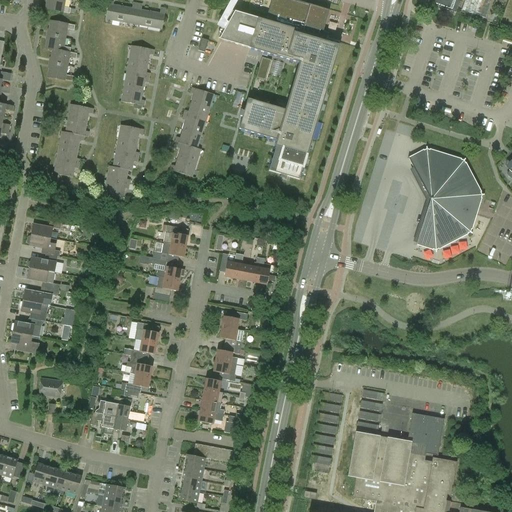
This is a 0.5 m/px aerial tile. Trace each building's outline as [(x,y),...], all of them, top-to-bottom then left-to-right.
[(65,0),(47,0),(46,10),(70,14),(71,9),(65,8),(65,0)] [(119,22),(122,7),(112,5),(113,0),(108,0),(105,19),(119,22)] [(234,12),(224,31),(219,40),(300,64),(287,111),(248,100),(244,111),(241,110),(239,117),(242,118),(239,130),(278,141),(269,172),(281,175),(280,178),(286,180),(287,177),(299,180),(339,43),(304,32),(310,12),(310,9),(310,7),(310,4),(309,1),(308,0),(284,0),(282,4),(276,24),(234,12)] [(427,0),(427,3),(449,11),(453,0),(427,0)] [(464,0),(461,11),(485,19),(491,0),(464,0)] [(122,7),(119,22),(134,24),(137,4),(132,3),(131,9),(122,7)] [(141,5),(137,4),(134,24),(148,27),(150,13),(140,11),(141,5)] [(159,14),(150,13),(148,27),(161,29),(165,9),(160,9),(159,14)] [(51,21),(48,35),(66,39),(68,30),(74,31),(75,26),(51,21)] [(66,39),(48,35),(46,49),(53,50),(70,53),(71,48),(64,47),(66,39)] [(201,39),(198,51),(204,53),(205,52),(208,42),(201,39)] [(131,46),(128,60),(147,64),(149,54),(153,55),(154,50),(131,46)] [(70,53),(53,50),(50,64),(68,67),(69,58),(76,59),(77,54),(70,53)] [(267,75),(279,77),(282,62),(262,58),(258,78),(266,80),(267,75)] [(128,60),(126,74),(148,78),(149,73),(146,73),(147,64),(128,60)] [(68,67),(50,64),(48,78),(74,82),(75,77),(66,76),(68,67)] [(242,65),(238,79),(250,82),(254,68),(242,65)] [(0,77),(0,92),(1,92),(2,88),(0,87),(1,81),(10,82),(11,75),(1,73),(0,77)] [(148,78),(126,74),(123,88),(142,91),(144,82),(148,82),(148,78)] [(140,100),(142,91),(123,88),(121,102),(138,104),(138,107),(142,108),(142,105),(144,105),(145,100),(140,100)] [(191,103),(209,109),(214,95),(192,88),(190,93),(194,94),(191,103)] [(184,110),(183,115),(205,122),(209,109),(191,103),(188,112),(184,110)] [(0,104),(0,116),(3,117),(4,110),(12,112),(13,106),(0,104)] [(71,104),(68,119),(87,122),(88,113),(92,114),(93,109),(71,104)] [(205,122),(183,115),(182,119),(185,121),(183,130),(200,136),(205,122)] [(0,116),(0,128),(9,130),(10,126),(2,124),(3,117),(0,116)] [(68,119),(66,132),(84,136),(88,137),(89,132),(85,131),(87,122),(68,119)] [(120,125),(117,139),(137,143),(138,134),(142,134),(142,129),(120,125)] [(200,136),(183,130),(180,138),(176,137),(175,142),(178,143),(196,148),(200,136)] [(62,132),(59,146),(78,150),(80,140),(83,141),(84,136),(66,132),(62,132)] [(117,139),(115,153),(137,157),(138,153),(135,152),(137,143),(117,139)] [(196,148),(178,143),(177,148),(181,149),(178,158),(196,164),(201,150),(196,148)] [(59,146),(56,160),(79,165),(80,159),(76,158),(78,150),(59,146)] [(408,157),(413,168),(430,200),(430,201),(424,219),(422,218),(420,224),(422,225),(417,243),(416,246),(416,247),(417,245),(423,247),(424,247),(435,250),(435,253),(436,253),(436,250),(438,249),(446,245),(446,246),(447,245),(458,239),(460,238),(459,238),(467,234),(469,233),(471,235),(472,234),(470,232),(473,221),(474,222),(474,221),(473,220),(475,214),(477,208),(478,208),(478,207),(480,199),(481,196),(484,196),(484,195),(481,195),(476,186),(476,185),(476,184),(475,184),(469,173),(470,173),(469,172),(463,162),(465,160),(464,159),(463,161),(452,158),(451,157),(451,158),(439,154),(439,153),(438,153),(437,154),(427,150),(427,148),(426,148),(426,150),(415,156),(415,155),(414,156),(409,159),(408,157)] [(115,153),(112,167),(128,170),(132,171),(133,161),(137,162),(137,157),(115,153)] [(196,164),(178,158),(175,166),(171,165),(170,170),(192,177),(196,164)] [(79,165),(56,160),(54,174),(73,178),(75,168),(78,169),(79,165)] [(109,166),(107,181),(129,185),(130,180),(126,179),(128,170),(112,167),(109,166)] [(129,185),(107,181),(104,195),(123,198),(124,188),(128,189),(129,185)] [(35,224),(34,235),(49,238),(51,239),(53,228),(60,229),(60,231),(68,232),(69,227),(62,225),(62,224),(50,222),(49,227),(35,224)] [(167,226),(163,243),(171,244),(186,247),(188,236),(187,235),(188,230),(174,228),(174,227),(167,226)] [(32,235),(31,237),(30,236),(28,237),(27,242),(28,243),(30,244),(30,246),(43,248),(42,254),(46,255),(54,256),(55,250),(47,249),(49,238),(34,235),(32,235)] [(162,253),(161,260),(166,260),(168,261),(169,255),(184,258),(186,247),(171,244),(169,255),(162,253)] [(235,279),(239,255),(235,254),(235,257),(223,254),(219,272),(224,273),(224,277),(235,279)] [(31,257),(31,262),(29,261),(28,262),(28,266),(28,267),(30,267),(29,268),(31,269),(55,272),(58,256),(54,256),(46,255),(45,260),(31,257)] [(239,255),(235,279),(245,281),(248,266),(242,265),(243,256),(239,255)] [(150,258),(148,264),(150,264),(155,265),(164,267),(166,260),(161,260),(160,260),(152,259),(150,258)] [(248,266),(245,281),(256,283),(259,268),(260,259),(257,258),(256,264),(249,262),(248,266)] [(265,260),(260,259),(259,268),(256,283),(266,285),(267,282),(279,284),(280,277),(268,276),(270,266),(264,265),(265,260)] [(184,270),(167,267),(166,267),(166,272),(157,271),(156,276),(179,280),(180,276),(183,276),(184,270)] [(55,272),(31,269),(29,279),(42,282),(41,287),(59,291),(60,285),(53,284),(55,273),(55,272)] [(158,277),(156,286),(155,286),(154,293),(169,296),(171,290),(177,291),(179,280),(156,276),(158,277)] [(59,291),(41,287),(40,293),(28,290),(26,301),(40,304),(42,304),(44,294),(58,296),(59,291)] [(23,300),(23,302),(21,302),(20,307),(22,308),(21,311),(35,313),(34,319),(41,321),(45,322),(46,316),(48,305),(42,304),(40,304),(26,301),(23,300)] [(223,317),(221,327),(236,330),(238,320),(246,321),(247,315),(232,312),(231,318),(223,317)] [(16,322),(15,324),(13,324),(12,330),(14,331),(14,333),(15,333),(31,335),(39,337),(41,326),(45,322),(41,321),(34,319),(30,318),(29,324),(16,322)] [(60,325),(69,327),(73,328),(74,322),(61,320),(60,325)] [(136,335),(135,339),(156,344),(158,333),(150,331),(151,326),(137,323),(136,330),(143,331),(142,336),(136,335)] [(236,330),(221,327),(219,338),(234,341),(233,347),(241,349),(242,342),(243,332),(236,330)] [(31,335),(15,333),(13,343),(26,346),(25,352),(37,354),(38,348),(40,337),(39,337),(31,335)] [(156,344),(135,339),(135,340),(141,341),(139,352),(154,354),(156,344)] [(241,349),(233,347),(232,353),(243,355),(244,351),(241,351),(241,349)] [(131,357),(138,358),(139,352),(124,348),(123,355),(131,357)] [(217,350),(215,361),(224,363),(236,365),(237,359),(231,358),(232,353),(217,350)] [(127,362),(125,373),(150,378),(152,366),(137,364),(138,358),(131,357),(130,363),(127,362)] [(224,363),(215,361),(213,372),(228,375),(227,381),(239,383),(240,381),(235,380),(236,376),(234,376),(236,365),(224,363)] [(150,378),(125,373),(130,374),(128,385),(122,384),(121,390),(125,391),(125,392),(139,394),(139,393),(141,393),(142,387),(148,388),(150,378)] [(41,379),(39,395),(59,398),(61,382),(41,379)] [(206,379),(204,390),(219,393),(221,382),(206,379)] [(378,422),(385,394),(365,389),(358,417),(378,422)] [(219,393),(204,390),(202,401),(221,404),(223,394),(219,393)] [(330,471),(343,393),(322,390),(310,467),(330,471)] [(87,409),(93,410),(96,399),(90,397),(87,409)] [(95,412),(95,413),(99,414),(116,417),(119,399),(115,398),(113,404),(100,402),(99,410),(95,412)] [(119,399),(116,417),(129,420),(131,408),(131,407),(132,402),(119,399)] [(202,401),(200,411),(223,416),(224,411),(219,410),(221,404),(202,401)] [(47,415),(55,416),(56,405),(49,404),(47,415)] [(223,416),(200,411),(198,422),(213,425),(213,420),(222,422),(223,416)] [(425,461),(426,454),(437,456),(444,420),(412,414),(407,442),(376,436),(356,432),(348,477),(356,478),(352,498),(376,502),(374,511),(487,511),(460,508),(459,511),(448,511),(450,502),(446,501),(447,494),(451,495),(457,462),(432,458),(432,462),(425,461)] [(116,417),(103,415),(101,427),(105,428),(104,434),(112,436),(116,417)] [(116,417),(112,436),(112,440),(118,441),(119,431),(126,432),(129,420),(116,417)] [(241,419),(235,417),(235,418),(229,417),(228,422),(233,423),(232,429),(238,430),(241,419)] [(206,447),(201,446),(198,457),(204,459),(206,447)] [(224,450),(218,449),(215,461),(221,462),(224,450)] [(229,451),(227,463),(233,464),(235,452),(229,451)] [(205,459),(204,459),(198,457),(193,456),(187,455),(185,467),(203,470),(205,459)] [(18,461),(6,457),(1,476),(13,479),(14,476),(17,477),(21,464),(17,464),(18,461)] [(43,485),(48,467),(38,464),(32,482),(43,485)] [(48,467),(43,485),(54,489),(60,471),(48,467)] [(203,470),(185,467),(182,478),(201,482),(203,470)] [(70,474),(60,471),(54,489),(65,492),(70,474)] [(70,474),(65,492),(76,496),(82,477),(70,474)] [(182,478),(180,489),(199,493),(201,482),(182,478)] [(82,491),(87,493),(88,486),(89,487),(89,485),(101,487),(102,484),(85,481),(82,491)] [(104,496),(123,500),(125,488),(107,485),(104,496)] [(199,493),(180,489),(178,501),(197,504),(199,493)] [(7,497),(5,502),(13,505),(17,493),(11,491),(9,497),(7,497)] [(315,500),(317,493),(305,491),(303,498),(315,500)] [(123,500),(104,496),(102,507),(121,511),(123,500)]
